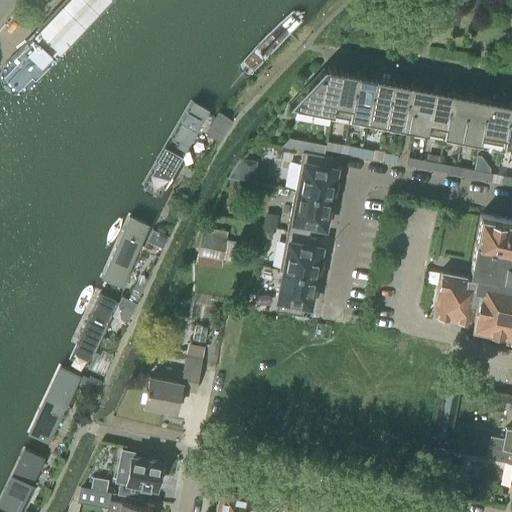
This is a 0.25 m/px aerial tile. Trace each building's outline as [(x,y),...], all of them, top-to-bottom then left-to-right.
[(340,69),(324,66),(289,104),(332,112),(340,69)] [(340,69),(332,112),(349,115),(358,73),(340,69)] [(375,76),(358,73),(349,115),(367,119),(375,76)] [(393,79),(375,76),(367,119),(385,122),(393,79)] [(412,83),(393,79),(385,122),(404,126),(412,83)] [(417,84),(412,83),(404,126),(409,127),(426,130),(434,87),(417,84)] [(452,91),(434,87),(426,130),(444,134),(452,91)] [(470,94),(452,91),(444,134),(461,137),(470,94)] [(487,98),(470,94),(461,137),(479,140),(487,98)] [(511,102),(487,98),(479,140),(503,145),(511,102)] [(207,110),(191,100),(142,184),(159,194),(207,110)] [(511,102),(503,145),(511,146),(511,102)] [(320,143),(296,138),(294,148),(318,152),(320,143)] [(339,143),(327,141),(325,148),(337,150),(339,143)] [(362,147),(350,145),(348,152),(361,155),(362,147)] [(374,150),(362,147),(361,155),(373,157),(374,150)] [(332,156),(302,150),(295,187),(330,194),(336,195),(339,180),(333,179),(335,168),(330,167),(332,156)] [(397,154),(385,152),(384,159),(396,161),(397,154)] [(236,176),(256,177),(258,158),(237,156),(236,176)] [(421,159),(409,156),(407,164),(419,166),(421,159)] [(438,162),(426,160),(425,167),(437,169),(438,162)] [(450,165),(438,162),(437,169),(449,172),(450,165)] [(476,170),(461,167),(460,174),(475,177),(476,170)] [(492,172),(476,170),(475,177),(490,180),(492,172)] [(511,176),(503,175),(501,182),(511,183),(511,176)] [(330,194),(295,187),(287,230),(316,235),(318,226),(324,227),(326,215),(331,216),(334,202),(329,201),(330,194)] [(511,220),(480,214),(470,268),(475,269),(474,277),(440,270),(431,312),(471,320),(471,322),(511,329),(511,220)] [(149,223),(134,216),(105,278),(119,285),(149,223)] [(316,235),(287,230),(280,266),(315,273),(320,274),(323,259),(318,258),(320,246),(315,245),(316,235)] [(220,268),(226,238),(202,233),(196,263),(220,268)] [(315,273),(280,266),(279,270),(283,270),(275,310),(301,315),(303,304),(309,305),(311,294),(316,295),(319,280),(314,279),(315,273)] [(119,298),(101,289),(68,358),(85,367),(119,298)] [(174,410),(179,388),(194,391),(201,358),(184,355),(179,382),(149,376),(143,404),(174,410)] [(243,360),(231,419),(415,456),(427,395),(335,377),(335,378),(243,360)] [(80,376),(61,366),(29,431),(47,441),(80,376)] [(489,446),(511,450),(511,428),(506,428),(504,438),(491,435),(489,446)] [(432,474),(445,476),(445,477),(451,449),(438,446),(432,474)] [(511,450),(489,446),(487,457),(511,461),(511,469),(508,488),(511,488),(511,450)] [(159,464),(160,460),(132,455),(132,451),(120,449),(115,479),(119,480),(117,493),(141,497),(143,485),(154,487),(157,473),(160,473),(162,464),(159,464)] [(15,511),(42,459),(28,451),(0,505),(12,511),(15,511)] [(76,501),(107,506),(109,500),(110,491),(79,485),(76,501)] [(215,511),(258,511),(259,511),(254,511),(258,493),(220,486),(215,511)] [(305,511),(307,503),(283,499),(280,511),(305,511)] [(149,511),(150,507),(109,500),(107,506),(107,510),(118,511),(149,511)] [(327,511),(328,507),(307,503),(305,511),(327,511)]
